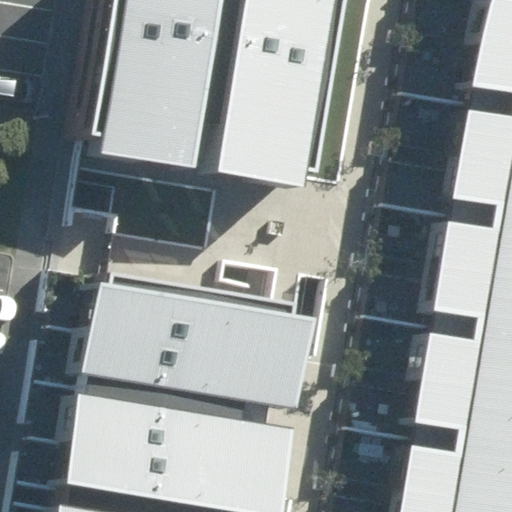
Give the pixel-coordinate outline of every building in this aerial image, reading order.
[(216,0),(112,0),(86,151),(188,168),(216,0)] [(332,0),(236,0),(209,169),(302,184),(332,0)] [(511,511),(511,0),(479,0),(465,89),(507,96),(505,108),(459,100),(442,203),(479,209),(478,216),(437,209),(419,315),(461,322),(458,341),(427,336),(412,421),(460,429),(455,457),(410,450),(399,511),(511,511)] [(308,309),(88,274),(73,373),(292,407),(308,309)] [(280,511),(295,427),(70,390),(54,486),(213,511),(280,511)] [(105,511),(50,503),(48,511),(105,511)]
